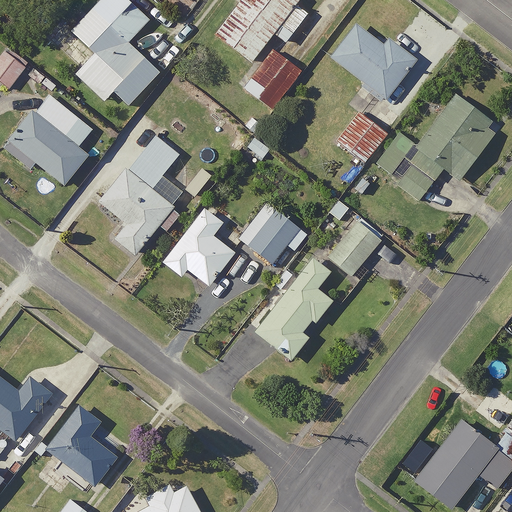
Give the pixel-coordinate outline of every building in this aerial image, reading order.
[(89,0),(66,25),(55,15),(33,38),(69,72),(98,99),(107,89),(123,104),(154,70),(122,41),(144,17),(124,0),(89,0)] [(290,0),(232,0),(208,32),(245,60),(267,31),(280,41),(302,12),(289,2),(290,0)] [(379,43),(348,19),(322,53),(359,82),(356,86),(377,102),(410,59),(382,38),(379,43)] [(27,57),(6,40),(0,47),(0,83),(3,86),(27,57)] [(296,70),(266,47),(237,85),(267,108),(296,70)] [(483,118),(448,91),(406,147),(390,134),(371,160),(395,178),(391,182),(413,199),(437,166),(452,178),(488,131),(478,124),(483,118)] [(54,112),(45,123),(26,108),(0,140),(0,147),(23,166),(28,159),(59,183),(83,153),(71,144),(80,132),(54,112)] [(381,132),(352,110),(330,139),(359,161),(381,132)] [(174,153),(133,120),(112,145),(126,156),(92,199),(119,221),(107,235),(129,253),(153,223),(161,229),(174,213),(165,205),(176,191),(156,175),(174,153)] [(266,148),(249,135),(241,145),(258,158),(266,148)] [(215,223),(196,208),(156,260),(175,274),(181,266),(203,284),(230,250),(207,232),(215,223)] [(294,227),(270,208),(242,242),(267,262),(294,227)] [(377,235),(354,215),(322,255),(346,274),(377,235)] [(293,328),(303,315),(312,322),(329,301),(313,288),(310,286),(323,270),(306,255),(289,275),(281,269),(270,282),(278,289),(247,328),(283,357),(301,335),(293,328)] [(12,389),(0,379),(0,452),(46,391),(24,374),(12,389)] [(39,446),(71,470),(69,473),(86,486),(111,454),(84,433),(94,419),(72,402),(39,446)] [(511,459),(511,412),(489,443),(454,416),(407,477),(444,506),(471,471),(491,486),(511,459)] [(104,511),(193,511),(179,481),(165,488),(163,482),(132,496),(122,488),(104,511)] [(84,511),(63,496),(51,511),(84,511)]
